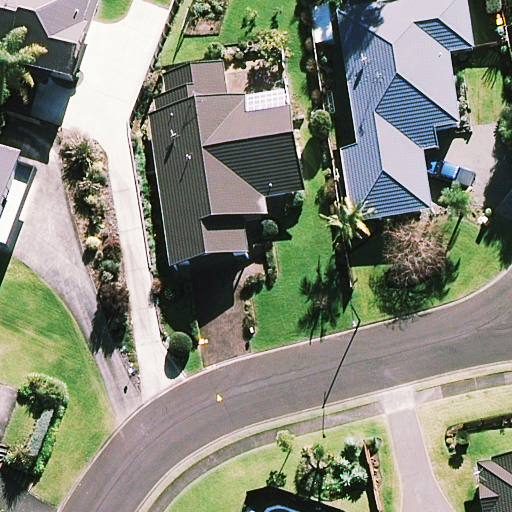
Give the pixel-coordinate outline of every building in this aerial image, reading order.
[(0,0),(0,74),(81,99),(108,9),(77,0),(0,0)] [(479,60),(470,3),(343,23),(364,154),(344,157),(356,233),(436,220),(426,160),(443,158),(441,141),(465,137),(453,64),(479,60)] [(234,108),(228,70),(168,80),(172,103),(152,106),(154,121),(176,275),(254,264),(249,228),(284,223),(281,204),(309,201),(294,99),(234,108)] [(44,186),(0,165),(0,272),(5,275),(44,186)] [(511,511),(511,469),(485,473),(489,511),(511,511)]
